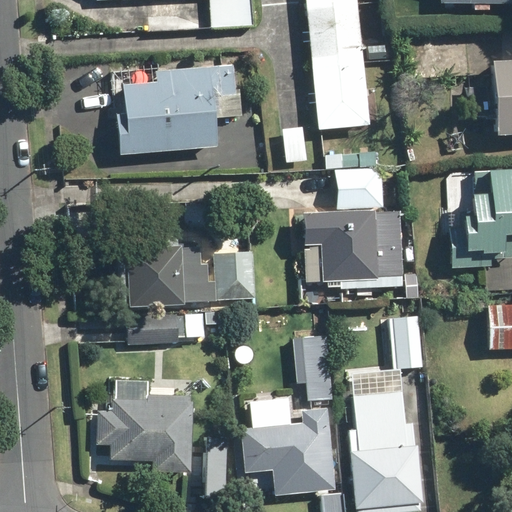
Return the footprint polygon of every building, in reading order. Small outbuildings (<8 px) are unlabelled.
[(295,0),(308,133),(359,128),(346,0),(295,0)] [(423,0),(424,7),(506,9),(506,0),(423,0)] [(511,66),(477,69),(483,139),(511,137),(511,66)] [(115,76),(119,156),(232,150),(227,69),(115,76)] [(300,133),(277,135),(279,167),(302,166),(300,133)] [(373,208),(373,172),(331,173),(331,209),(373,208)] [(486,267),(485,252),(490,251),(488,239),(511,236),(511,174),(470,178),(472,198),(458,200),(461,216),(439,217),(441,269),(486,267)] [(385,214),(292,219),(296,289),(389,284),(385,214)] [(244,252),(206,256),(210,299),(248,296),(244,252)] [(111,259),(117,312),(171,305),(165,253),(111,259)] [(511,303),(479,303),(480,350),(511,349),(511,303)] [(123,322),(125,348),(170,344),(168,318),(123,322)] [(384,321),(387,367),(412,366),(409,320),(384,321)] [(292,341),(296,396),(325,394),(322,339),(292,341)] [(336,389),(347,511),(368,511),(410,508),(398,383),(336,389)] [(100,469),(178,472),(180,402),(103,399),(100,469)] [(245,500),(327,492),(320,419),(238,427),(245,500)]
